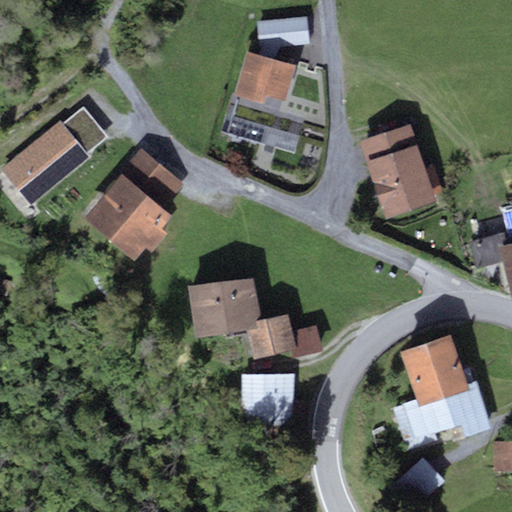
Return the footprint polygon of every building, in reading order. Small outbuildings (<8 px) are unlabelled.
[(307,17),(257,21),(259,49),(261,49),(279,47),(309,44),(307,17)] [(279,47),(261,49),(259,56),(274,60),(279,47)] [(259,56),(247,53),(234,95),(264,104),(267,96),(285,102),(296,66),(274,60),(259,56)] [(83,107),(63,124),(88,154),(108,137),(83,107)] [(300,137),(226,115),(221,132),(294,154),(300,137)] [(61,121),(1,169),(31,206),(91,157),(88,154),(63,124),(61,121)] [(410,123),(359,140),(385,217),(435,200),(434,196),(444,193),(435,166),(426,169),(410,123)] [(141,149),(82,220),(134,262),(173,216),(163,208),(183,184),(141,149)] [(496,236),(470,243),(476,269),(503,262),(498,240),(496,236)] [(511,243),(507,244),(506,238),(498,240),(503,262),(511,296),(511,243)] [(255,276),(188,287),(197,338),(247,330),(256,329),(255,322),(262,321),(255,276)] [(256,329),(247,330),(254,359),(291,351),(292,358),(323,351),(318,325),(292,330),(289,315),(262,321),(255,322),(256,329)] [(450,336),(401,352),(417,399),(392,407),(407,453),(440,443),(437,435),(461,427),(465,438),(491,429),(476,382),(474,383),(469,369),(462,371),(450,336)] [(293,375),(242,375),(242,425),(293,426),(293,400),(293,375)] [(306,400),(293,400),(293,426),(306,425),(306,400)] [(511,442),(492,443),(493,473),(511,472),(511,442)] [(423,457),(387,488),(408,511),(444,481),(423,457)]
